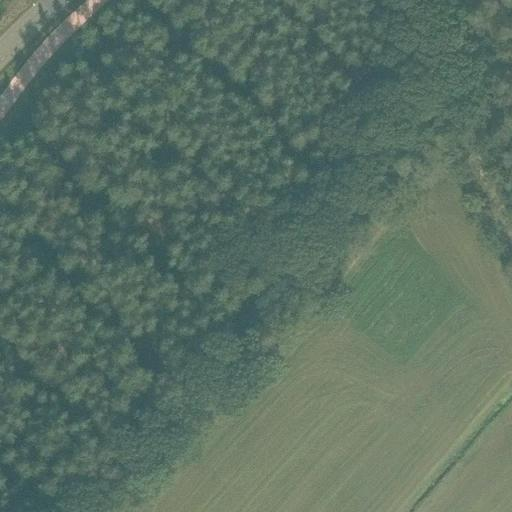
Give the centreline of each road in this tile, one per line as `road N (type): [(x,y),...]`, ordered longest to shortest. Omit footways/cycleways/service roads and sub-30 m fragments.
road 1 (track): [(95,511),(421,145),(445,104)]
road 2 (track): [(398,0),(511,245)]
